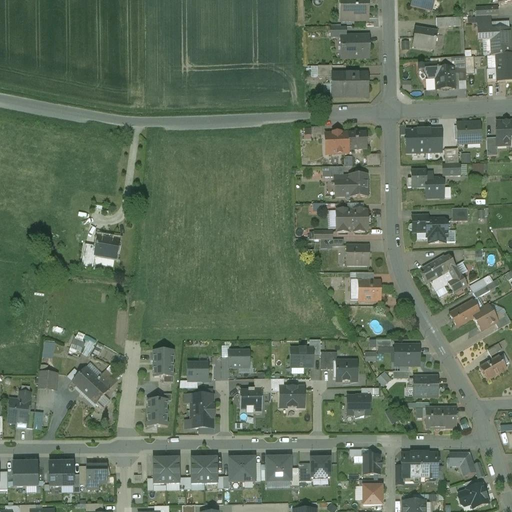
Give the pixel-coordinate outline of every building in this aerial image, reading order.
[(340,0),(340,21),(341,22),(360,22),(360,19),(368,19),(367,0),(340,0)] [(433,0),(413,0),(411,7),(431,12),(433,0)] [(496,9),(477,10),(477,18),(489,17),(497,17),(496,9)] [(489,17),(477,18),(478,33),(481,33),(489,32),(490,32),(489,17)] [(461,18),(436,20),(436,28),(461,26),(461,18)] [(345,28),(331,29),(331,39),(341,39),(341,38),(345,38),(345,28)] [(430,33),(424,32),(424,31),(415,30),(412,48),(434,51),(437,33),(430,32),(430,33)] [(490,32),(489,32),(481,33),(482,42),(490,41),(490,57),(496,57),(510,56),(509,31),(490,32)] [(345,38),(341,38),(341,39),(341,60),(368,59),(368,37),(345,38)] [(410,50),(410,39),(402,39),(403,51),(410,50)] [(511,55),(510,56),(496,57),(496,71),(486,71),(487,83),(497,82),(497,83),(511,81),(511,55)] [(473,58),(464,59),(465,71),(465,76),(474,75),(473,58)] [(457,59),(440,60),(441,70),(453,69),(453,70),(458,70),(457,59)] [(438,66),(424,67),(422,67),(418,68),(418,72),(422,72),(428,81),(436,81),(436,91),(454,90),(453,70),(453,69),(441,70),(438,70),(438,66)] [(332,78),(332,67),(317,67),(318,78),(332,78)] [(365,74),(337,75),(337,95),(354,95),(354,99),(365,98),(365,74)] [(509,123),(496,124),(497,134),(495,134),(496,139),(496,146),(497,146),(510,145),(509,123)] [(480,124),(456,125),(457,145),(467,145),(467,143),(480,143),(480,144),(481,144),(480,124)] [(432,127),(418,127),(418,128),(406,129),(406,154),(444,153),(443,128),(432,128),(432,127)] [(321,128),(303,129),(304,140),(321,139),(321,128)] [(340,134),(333,135),(325,136),(326,156),(345,155),(345,151),(349,151),(348,137),(340,137),(340,134)] [(366,134),(348,135),(348,137),(349,151),(366,150),(366,134)] [(496,139),(486,140),(487,157),(497,157),(497,146),(496,146),(496,139)] [(380,154),(369,155),(370,166),(381,166),(380,154)] [(472,163),(471,154),(462,154),(462,164),(472,163)] [(485,175),(484,164),(473,165),(474,176),(485,175)] [(445,166),(442,166),(442,178),(460,177),(460,165),(458,165),(452,166),(445,166)] [(343,178),(343,169),(329,169),(329,179),(334,179),(343,179),(343,178)] [(425,172),(411,173),(411,180),(408,180),(408,189),(411,189),(428,189),(428,200),(443,199),(443,190),(443,183),(440,180),(432,180),(432,175),(426,175),(425,172)] [(366,177),(349,177),(350,198),(367,198),(366,177)] [(349,178),(343,178),(343,179),(334,179),(335,198),(350,198),(349,178)] [(467,210),(451,210),(452,223),(468,223),(467,210)] [(364,211),(353,211),(353,213),(348,213),(348,211),(336,211),(336,213),(335,213),(336,233),(337,233),(337,234),(348,234),(348,232),(353,232),(353,234),(365,234),(365,232),(368,232),(367,212),(364,212),(364,211)] [(433,220),(427,221),(427,217),(412,218),(412,226),(409,227),(409,232),(413,233),(413,235),(417,235),(426,234),(427,239),(429,238),(429,245),(444,244),(444,238),(446,238),(446,223),(444,221),(435,221),(433,220)] [(119,243),(98,239),(96,248),(95,257),(116,261),(119,243)] [(96,248),(85,246),(81,268),(92,270),(95,257),(96,248)] [(368,248),(346,247),(346,267),(368,267),(368,248)] [(475,251),(463,251),(463,263),(475,262),(475,251)] [(460,277),(449,257),(445,260),(443,258),(422,270),(426,276),(422,278),(426,286),(430,284),(431,284),(438,280),(441,278),(443,277),(443,276),(448,273),(453,281),(448,284),(453,294),(467,287),(461,277),(460,277)] [(482,281),(470,288),(473,294),(486,287),(482,281)] [(373,282),(361,282),(361,291),(359,293),(359,301),(360,302),(365,302),(366,303),(370,303),(371,302),(379,303),(379,296),(380,295),(380,292),(379,291),(379,283),(373,283),(373,282)] [(473,294),(473,295),(476,300),(478,299),(490,292),(486,287),(473,294)] [(472,302),(449,315),(457,329),(474,320),(480,316),(478,313),(484,309),(478,299),(476,300),(472,302)] [(480,316),(474,320),(481,332),(494,324),(504,318),(502,316),(500,313),(494,317),(488,307),(484,309),(478,313),(480,316)] [(511,324),(505,314),(502,316),(504,318),(494,324),(499,331),(511,324)] [(76,335),(70,354),(88,360),(95,342),(76,335)] [(45,342),(42,358),(53,360),(56,344),(45,342)] [(498,345),(486,351),(490,358),(501,351),(498,345)] [(418,348),(394,348),(394,364),(406,364),(406,367),(418,367),(418,348)] [(291,350),(291,372),(314,372),(313,349),(291,350)] [(173,362),(173,353),(153,353),(154,362),(173,362)] [(228,353),(229,369),(249,369),(249,353),(228,353)] [(366,362),(377,362),(377,353),(366,353),(366,362)] [(498,357),(480,368),(479,368),(487,382),(488,382),(487,382),(506,371),(504,367),(509,364),(504,355),(499,358),(498,357)] [(360,360),(335,360),(335,379),(341,379),(341,382),(354,382),(354,379),(360,379),(360,360)] [(173,371),(173,362),(154,362),(154,371),(173,371)] [(207,365),(188,366),(188,383),(207,383),(207,365)] [(98,380),(85,369),(72,384),(95,405),(109,391),(98,380)] [(106,372),(98,380),(109,391),(117,382),(106,372)] [(377,379),(384,387),(392,380),(385,372),(377,379)] [(56,376),(40,374),(38,390),(55,391),(56,376)] [(437,379),(413,379),(413,399),(437,398),(437,379)] [(258,381),(258,391),(262,391),(262,395),(271,395),(271,394),(280,394),(280,389),(284,389),(284,381),(258,381)] [(284,389),(280,389),(280,394),(280,409),(304,409),(304,389),(284,389)] [(258,391),(240,391),(240,412),(246,412),(246,415),(253,415),(253,416),(262,416),(262,395),(262,391),(258,391)] [(19,402),(10,401),(8,415),(10,415),(9,425),(23,426),(28,427),(29,414),(30,404),(29,404),(30,396),(20,394),(19,402)] [(371,395),(344,395),(344,417),(351,417),(354,422),(362,418),(371,418),(371,395)] [(213,430),(212,397),(191,397),(191,430),(213,430)] [(167,409),(167,400),(145,400),(145,410),(167,409)] [(168,418),(167,409),(145,410),(145,419),(168,418)] [(429,410),(428,410),(425,410),(425,411),(425,430),(456,430),(456,410),(429,410)] [(35,414),(29,414),(28,427),(23,426),(23,430),(33,431),(35,414)] [(168,418),(145,419),(146,428),(168,427),(168,418)] [(419,455),(402,455),(402,468),(402,480),(403,480),(419,480),(419,455)] [(436,455),(419,455),(419,480),(436,480),(436,468),(436,455)] [(469,455),(449,455),(449,468),(460,468),(463,478),(476,474),(469,455)] [(380,457),(363,457),(363,476),(380,476),(380,470),(381,470),(381,463),(380,463),(380,457)] [(221,458),(206,459),(207,490),(222,490),(221,458)] [(254,458),(229,459),(230,484),(255,483),(254,458)] [(290,458),(267,458),(268,483),(291,482),(290,458)] [(329,458),(309,459),(310,480),(330,479),(329,458)] [(165,459),(152,460),(153,490),(166,490),(165,459)] [(179,459),(165,459),(166,490),(180,490),(179,459)] [(206,459),(191,459),(192,491),(207,490),(206,459)] [(37,463),(13,464),(13,489),(37,488),(37,463)] [(73,463),(48,464),(49,489),(73,488),(73,463)] [(96,469),(87,469),(87,486),(87,491),(97,491),(97,486),(106,486),(106,477),(110,477),(107,466),(96,466),(96,469)] [(87,486),(87,469),(79,469),(80,486),(87,486)] [(464,485),(466,491),(480,487),(477,481),(464,485)] [(467,493),(459,496),(457,499),(460,507),(463,508),(471,506),(473,510),(488,505),(482,486),(480,487),(466,491),(467,493)] [(363,488),(363,507),(381,507),(381,488),(375,488),(363,488)] [(425,511),(425,502),(402,502),(402,511),(425,511)]
